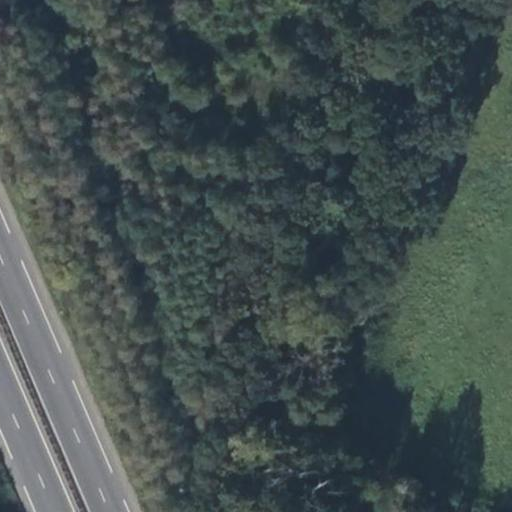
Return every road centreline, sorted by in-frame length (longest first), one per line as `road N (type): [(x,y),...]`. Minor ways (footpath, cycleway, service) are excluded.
road 1 (trunk): [(114,511),(0,246)]
road 2 (trunk): [(0,376),(58,511)]
